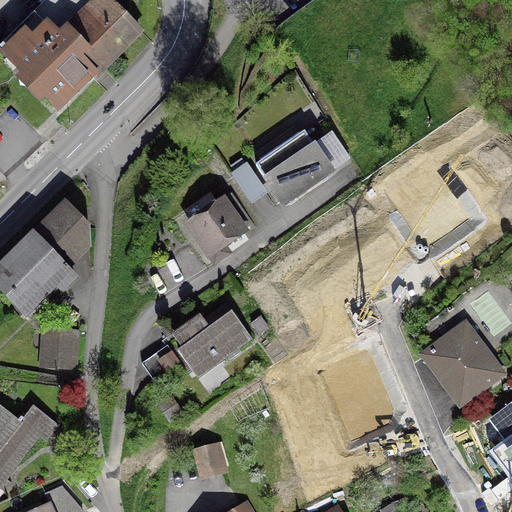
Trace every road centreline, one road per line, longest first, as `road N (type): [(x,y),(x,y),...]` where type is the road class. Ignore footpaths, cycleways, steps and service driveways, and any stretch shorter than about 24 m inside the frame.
road 1 (residential): [(94,131),(111,182),(103,387),(118,511)]
road 2 (secondary): [(185,0),(169,54),(94,131)]
road 3 (secondary): [(94,131),(0,223)]
